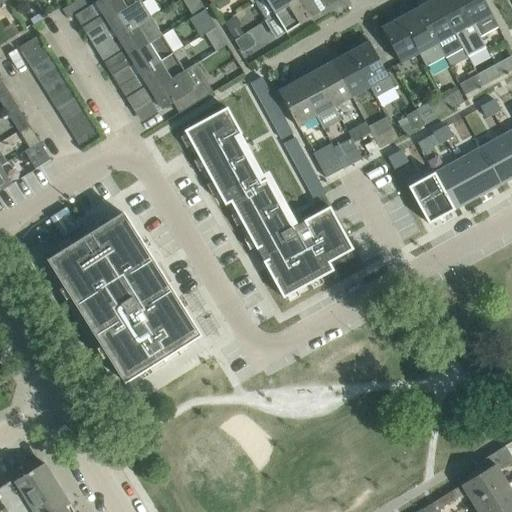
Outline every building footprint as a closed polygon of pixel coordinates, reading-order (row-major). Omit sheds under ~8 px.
[(85,32),(134,0),(94,0),(102,13),(98,16),(91,5),(88,7),(83,0),(75,0),(62,9),(68,19),(74,16),(81,26),(85,32)] [(117,37),(150,16),(139,0),(134,0),(85,32),(91,41),(112,28),(117,37)] [(227,0),(223,0),(216,4),(219,10),(230,4),(227,0)] [(267,17),(294,0),(255,0),(253,2),(264,19),(267,17)] [(286,33),(319,12),(312,2),(315,0),(294,0),(267,17),(269,20),(275,16),(286,33)] [(444,57),(462,47),(436,0),(428,0),(430,2),(418,9),(444,57)] [(486,47),(473,24),(459,0),(436,0),(462,47),(468,57),(486,47)] [(459,0),(473,24),(481,38),(499,28),(483,0),(459,0)] [(193,17),(189,19),(200,37),(206,34),(216,27),(204,9),(194,16),(193,17)] [(427,66),(444,57),(418,9),(406,15),(403,11),(399,13),(427,66)] [(426,67),(427,66),(399,13),(392,17),(394,22),(382,28),(381,28),(400,64),(419,53),(426,67)] [(107,67),(161,35),(150,16),(117,37),(124,48),(103,61),(107,67)] [(235,16),(223,23),(232,37),(242,31),(239,27),(241,25),(235,16)] [(0,31),(0,43),(1,45),(19,34),(12,23),(0,31)] [(247,33),(234,40),(242,53),(255,46),(254,45),(255,42),(250,34),(248,34),(247,33)] [(45,46),(39,37),(39,35),(18,48),(25,58),(45,46)] [(139,72),(172,52),(161,35),(107,67),(113,76),(134,63),(139,72)] [(222,38),(211,45),(215,52),(216,51),(226,44),(222,38)] [(394,88),(388,77),(367,38),(360,42),(362,46),(350,52),(370,87),(376,98),(394,88)] [(30,67),(50,54),(45,46),(25,58),(30,67)] [(129,103),(183,70),(172,52),(139,72),(146,84),(125,97),(129,103)] [(370,87),(350,52),(338,59),(336,55),(331,58),(352,97),(370,87)] [(36,77),(57,64),(50,54),(30,67),(36,77)] [(511,55),(498,63),(504,73),(511,69),(511,55)] [(333,107),(352,97),(331,58),(324,61),(327,65),(315,72),(313,67),(312,68),(333,107)] [(43,87),(63,75),(57,64),(36,77),(43,87)] [(483,85),(497,77),(491,67),(477,75),(483,85)] [(316,117),(333,107),(312,68),(295,77),(316,117)] [(205,82),(195,88),(183,70),(129,103),(135,112),(156,99),(162,110),(172,103),(179,113),(212,93),(205,82)] [(49,98),(70,85),(63,75),(43,87),(49,98)] [(468,93),(483,85),(477,75),(462,83),(468,93)] [(261,77),(251,83),(255,90),(265,84),(261,77)] [(298,127),(316,117),(295,77),(289,81),(291,85),(279,91),(278,91),(298,127)] [(265,84),(255,90),(258,97),(269,92),(265,84)] [(55,107),(75,95),(70,85),(49,98),(55,107)] [(464,102),(458,92),(456,87),(443,94),(451,109),(464,102)] [(269,92),(258,97),(262,104),(273,99),(269,92)] [(0,101),(7,113),(17,107),(9,94),(0,99),(0,101)] [(62,118),(82,105),(75,95),(55,107),(62,118)] [(273,99),(262,104),(266,111),(276,106),(273,99)] [(495,100),(488,104),(494,114),(501,110),(495,100)] [(435,118),(429,107),(428,103),(417,110),(425,123),(435,118)] [(488,104),(481,108),(486,118),(494,114),(488,104)] [(69,129),(89,116),(82,105),(62,118),(69,129)] [(276,106),(266,111),(270,118),(280,113),(276,106)] [(16,128),(26,122),(17,107),(7,113),(16,128)] [(227,107),(184,131),(224,204),(224,206),(230,202),(283,298),(332,271),(334,271),(329,262),(352,249),(329,207),(305,220),(304,220),(303,221),(304,221),(292,228),(266,180),(260,183),(236,138),(242,134),(241,133),(241,134),(227,107)] [(415,129),(425,123),(417,110),(407,115),(411,122),(401,128),(405,135),(415,129)] [(280,113),(270,118),(274,125),(284,120),(280,113)] [(74,138),(95,126),(89,116),(69,129),(74,138)] [(377,136),(392,128),(386,117),(371,125),(377,136)] [(284,120),(274,125),(277,132),(288,127),(284,120)] [(365,122),(351,130),(357,141),(371,133),(365,122)] [(74,138),(82,150),(102,138),(95,126),(74,138)] [(447,126),(440,130),(445,140),(453,136),(447,126)] [(288,127),(277,132),(281,139),(292,133),(288,127)] [(29,148),(39,141),(31,128),(20,135),(29,148)] [(440,130),(433,134),(439,144),(445,140),(440,130)] [(511,147),(505,134),(481,147),(501,184),(511,178),(511,147)] [(294,138),(284,144),(287,150),(298,145),(294,138)] [(33,166),(48,156),(39,141),(29,148),(29,149),(24,152),(33,166)] [(298,145),(287,150),(289,154),(291,157),(302,152),(298,145)] [(481,147),(456,161),(476,197),(501,184),(481,147)] [(348,165),(362,158),(357,149),(344,157),(348,165)] [(402,150),(395,154),(401,165),(408,161),(402,150)] [(302,152),(291,157),(295,165),(306,159),(302,152)] [(395,154),(388,158),(394,169),(401,165),(395,154)] [(306,159),(295,165),(299,172),(309,166),(306,159)] [(325,178),(343,168),(338,159),(321,169),(325,178)] [(456,161),(432,174),(452,210),(476,197),(456,161)] [(0,191),(11,185),(0,166),(0,191)] [(309,166),(299,172),(303,179),(313,173),(309,166)] [(313,173),(303,179),(307,186),(317,180),(313,173)] [(432,174),(408,187),(412,194),(428,224),(452,210),(432,174)] [(317,180),(307,186),(311,193),(321,187),(317,180)] [(321,187),(311,193),(312,196),(315,200),(325,194),(321,187)] [(122,213),(47,261),(124,383),(199,335),(122,213)] [(498,470),(511,461),(511,441),(478,463),(483,471),(434,502),(439,510),(466,492),(473,503),(506,482),(498,470)] [(0,511),(57,511),(69,505),(68,503),(67,503),(44,465),(45,465),(44,463),(0,490),(0,511)] [(497,511),(511,503),(511,492),(506,482),(473,503),(478,511),(497,511)] [(511,511),(511,503),(497,511),(511,511)]
